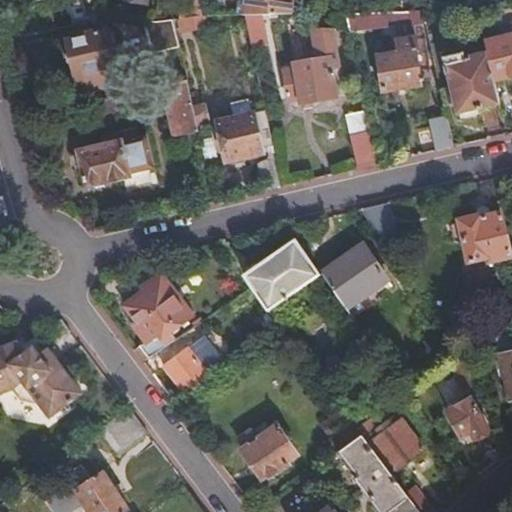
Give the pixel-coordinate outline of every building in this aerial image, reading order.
[(243,0),(240,17),(259,16),(289,15),(291,0),(243,0)] [(203,1),(181,2),(178,19),(200,18),(203,1)] [(401,12),(391,12),(396,39),(394,40),(396,54),(375,58),(380,92),(420,85),(414,53),(417,53),(413,28),(426,26),(423,11),(401,12)] [(259,16),(240,17),(248,50),(266,46),(259,16)] [(200,18),(172,19),(176,34),(212,27),(210,18),(200,18)] [(148,20),(145,19),(153,53),(179,48),(176,34),(172,19),(153,20),(148,20)] [(76,38),(66,40),(79,89),(118,81),(110,45),(116,43),(112,29),(106,30),(105,27),(98,29),(97,27),(75,32),(76,38)] [(488,51),(495,82),(511,78),(511,36),(486,42),(488,51)] [(475,109),(500,104),(495,82),(488,51),(466,56),(465,54),(445,58),(457,113),(462,112),(463,117),(477,115),(475,109)] [(293,70),(280,73),(287,101),(300,99),(302,105),(332,99),(322,57),(292,63),(293,70)] [(191,103),(186,82),(162,87),(171,124),(179,122),(182,135),(197,132),(196,126),(191,103)] [(117,97),(88,104),(91,116),(120,109),(117,97)] [(231,120),(217,123),(225,162),(259,155),(258,150),(264,148),(256,112),(247,113),(244,101),(228,104),(231,120)] [(191,103),(196,126),(206,124),(204,112),(199,113),(196,102),(191,103)] [(378,164),(366,112),(343,117),(355,169),(378,164)] [(453,148),(446,117),(428,121),(435,152),(453,148)] [(158,164),(150,130),(107,139),(108,143),(78,149),(86,184),(134,174),(133,169),(158,164)] [(199,141),(204,163),(219,160),(215,138),(199,141)] [(278,187),(272,159),(254,163),(261,191),(278,187)] [(390,203),(361,209),(375,237),(397,232),(390,203)] [(457,222),(449,229),(453,242),(459,244),(464,242),(468,260),(489,256),(490,261),(511,256),(501,212),(480,217),(479,213),(458,218),(459,221),(457,222)] [(244,275),(270,309),(277,304),(304,285),(313,279),(317,276),(293,239),(289,242),(286,238),(277,245),(280,249),(259,263),(256,260),(245,268),(248,271),(244,275)] [(321,275),(345,312),(388,284),(364,247),(321,275)] [(143,361),(174,339),(165,327),(172,322),(175,326),(194,312),(168,277),(164,276),(159,277),(155,278),(151,281),(148,284),(146,288),(150,292),(131,306),(141,319),(136,323),(148,339),(133,349),(143,361)] [(320,288),(313,279),(304,285),(310,295),(320,288)] [(128,301),(131,306),(150,292),(146,288),(128,301)] [(277,304),(270,309),(275,317),(283,311),(277,304)] [(511,395),(511,334),(497,337),(509,396),(511,395)] [(15,339),(0,345),(0,392),(15,388),(23,400),(40,403),(51,418),(85,394),(52,347),(50,348),(41,335),(22,344),(15,339)] [(212,373),(227,363),(208,335),(192,346),(166,364),(186,391),(212,373)] [(465,364),(461,356),(449,364),(452,370),(465,364)] [(459,384),(471,378),(465,364),(452,370),(459,384)] [(463,393),(441,408),(458,433),(465,428),(472,438),(487,428),(463,393)] [(150,436),(130,410),(102,430),(121,456),(150,436)] [(363,410),(349,419),(356,428),(365,422),(370,418),(363,410)] [(243,445),(238,448),(262,477),(266,474),(268,477),(297,454),(294,451),(308,440),(286,412),(255,436),(252,431),(248,431),(240,437),(240,442),(243,445)] [(365,422),(356,428),(360,434),(366,441),(368,439),(393,473),(423,450),(398,418),(376,434),(365,422)] [(360,434),(356,428),(352,430),(343,419),(332,427),(346,445),(360,434)] [(366,441),(360,434),(346,445),(341,449),(348,458),(342,462),(379,511),(384,509),(386,511),(419,511),(406,494),(366,441)] [(333,454),(322,463),(326,467),(337,459),(333,454)] [(101,474),(72,493),(85,511),(125,511),(127,511),(101,474)] [(258,492),(267,505),(284,492),(275,480),(258,492)] [(432,511),(414,488),(406,494),(419,511),(432,511)] [(337,511),(330,503),(317,511),(337,511)]
